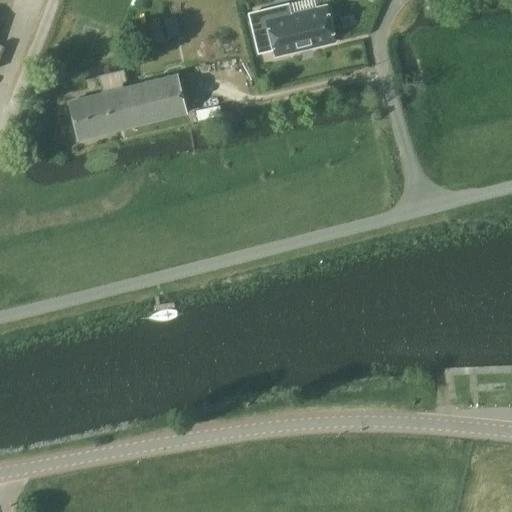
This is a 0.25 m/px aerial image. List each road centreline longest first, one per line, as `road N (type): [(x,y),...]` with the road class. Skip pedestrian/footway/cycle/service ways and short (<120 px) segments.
road 1 (unclassified): [(0,315),(511,189)]
road 2 (tertiary): [(0,472),(206,436),(349,424),(511,432)]
